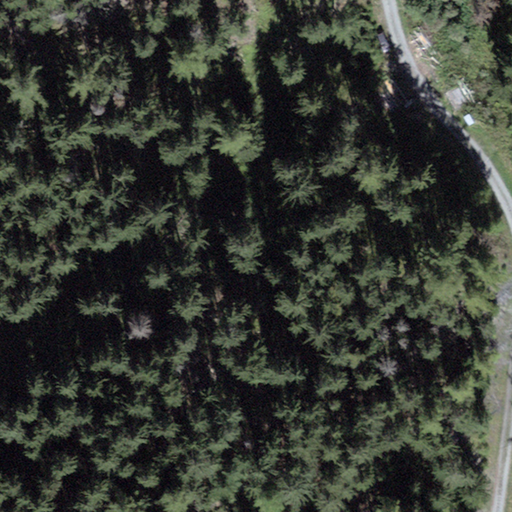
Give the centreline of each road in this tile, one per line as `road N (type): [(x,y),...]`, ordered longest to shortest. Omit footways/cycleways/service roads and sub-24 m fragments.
road 1 (track): [(379,0),(401,85),(490,192),(511,231)]
road 2 (track): [(511,357),(494,511)]
